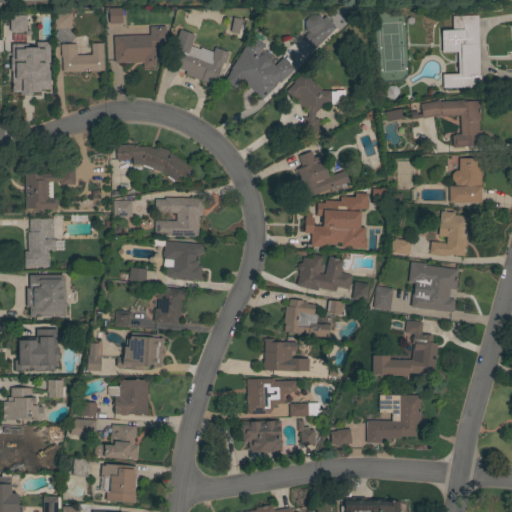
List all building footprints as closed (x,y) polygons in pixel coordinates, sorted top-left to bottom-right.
[(107,9),(121,8),(121,16),(122,16),(122,23),(108,24),(107,9)] [(55,28),(54,13),(70,13),(71,28),(55,28)] [(304,21),(309,16),(318,15),(321,19),(324,16),(335,28),(313,49),(302,38),(307,33),(303,29),(304,21)] [(478,75),(480,75),(480,87),(442,88),(441,74),(457,74),(457,52),(441,52),(440,30),(451,30),(451,16),(477,15),(478,75)] [(23,34),(23,17),(6,17),(6,33),(23,34)] [(241,19),(237,34),(229,32),(232,18),(241,19)] [(149,36),(149,27),(165,26),(165,45),(154,45),(154,67),(142,67),(142,62),(114,63),(113,37),(149,36)] [(199,50),(200,48),(214,53),(216,46),(230,51),(226,63),(222,61),(220,67),(213,85),(184,75),(185,71),(178,69),(178,70),(169,67),(175,52),(171,51),(179,29),(194,34),(189,46),(199,50)] [(274,66),(281,58),(292,69),(279,82),(277,80),(273,84),(275,86),(261,100),(241,80),(235,89),(223,81),(252,36),(256,38),(255,39),(262,44),(263,47),(258,55),(263,54),(269,59),(270,62),(274,66)] [(9,42),(14,42),(14,40),(20,40),(20,42),(22,42),(23,75),(26,78),(35,78),(35,65),(50,64),(50,77),(49,77),(49,81),(50,81),(50,83),(49,83),(49,92),(40,92),(40,93),(26,93),(26,91),(23,91),(23,88),(14,88),(9,82),(9,42)] [(76,44),(76,55),(90,55),(90,44),(102,43),(103,71),(61,72),(61,57),(60,57),(59,44),(76,44)] [(331,91),(331,92),(340,92),(339,103),(331,103),(331,104),(322,104),(315,111),(313,119),(318,119),(317,123),(321,124),(320,134),(315,134),(315,135),(300,132),(302,117),(306,118),(308,106),(298,95),(293,100),(285,92),(293,83),(292,82),(302,72),(320,91),(331,91)] [(398,92),(394,98),(385,98),(383,93),(388,86),(394,86),(398,92)] [(421,118),(421,117),(411,119),(409,112),(415,111),(416,115),(421,114),(419,104),(435,101),(438,100),(439,101),(460,100),(465,100),(465,101),(478,101),(478,107),(479,107),(480,116),(479,116),(479,118),(480,118),(480,121),(477,121),(478,130),(481,130),(481,135),(482,135),(483,137),(482,139),(479,139),(479,146),(463,146),(463,147),(451,148),(451,135),(454,135),(454,134),(459,134),(458,115),(439,116),(439,115),(421,118)] [(409,116),(393,119),(391,110),(407,107),(409,116)] [(381,112),(382,123),(400,120),(398,110),(381,112)] [(155,149),(156,147),(158,148),(158,147),(167,151),(169,152),(169,153),(190,168),(183,178),(179,174),(174,182),(173,181),(172,181),(166,177),(166,176),(161,173),(151,169),(141,166),(141,165),(140,164),(132,165),(131,157),(128,157),(128,160),(115,161),(115,145),(136,144),(136,147),(146,146),(155,149)] [(309,151),(310,151),(313,158),(320,156),(328,177),(343,171),(347,182),(344,183),(345,186),(340,188),(339,185),(306,197),(295,169),(300,167),(299,166),(300,166),(297,156),(298,156),(296,151),(307,145),(309,151)] [(457,171),(458,158),(480,159),(479,203),(447,202),(447,186),(453,186),(453,183),(452,181),(451,179),(450,177),(450,175),(451,173),(453,171),(455,171),(457,171)] [(51,198),(56,198),(56,209),(39,209),(39,208),(24,208),(23,174),(59,174),(59,166),(74,165),(74,184),(59,184),(59,182),(51,182),(51,198)] [(309,244),(305,240),(305,233),(302,234),(302,222),(300,223),(300,215),(304,215),(303,206),(325,205),(324,200),(333,199),(333,197),(346,197),(346,208),(349,208),(349,214),(344,214),(344,218),(338,218),(338,220),(332,220),(332,219),(329,219),(329,221),(324,221),(324,222),(325,222),(325,227),(324,227),(325,242),(310,242),(309,244)] [(201,198),(201,216),(197,216),(197,237),(153,236),(153,220),(175,221),(175,213),(161,213),(161,212),(153,212),(154,199),(164,199),(164,198),(201,198)] [(131,217),(112,217),(112,201),(130,200),(131,217)] [(444,243),(445,235),(439,235),(441,224),(438,223),(439,211),(453,212),(453,215),(467,216),(462,256),(449,254),(448,256),(444,255),(444,257),(427,255),(429,241),(444,243)] [(52,239),(53,239),(53,251),(47,251),(48,267),(23,267),(23,251),(26,251),(26,232),(28,232),(28,218),(52,218),(52,239)] [(361,234),(363,234),(363,240),(361,240),(362,247),(347,248),(347,234),(361,234)] [(409,241),(408,255),(391,253),(391,251),(388,250),(390,240),(393,241),(393,239),(409,241)] [(202,244),(201,254),(197,254),(196,266),(200,266),(199,280),(189,279),(188,280),(185,280),(184,278),(183,278),(183,280),(174,279),(174,278),(166,277),(164,275),(165,269),(167,266),(171,267),(172,260),(162,259),(162,257),(161,256),(162,251),(163,250),(163,241),(202,244)] [(342,260),(339,272),(351,275),(347,289),(335,286),(334,291),(316,287),(316,290),(294,285),(298,271),(297,270),(296,267),(296,264),(299,263),(300,263),(302,257),(311,259),(312,254),(321,256),(319,266),(320,266),(319,271),(318,271),(317,273),(323,275),(327,256),(342,260)] [(411,294),(412,294),(413,283),(406,282),(409,261),(424,263),(424,265),(456,269),(454,290),(448,289),(447,298),(453,299),(451,313),(409,307),(411,294)] [(145,269),(144,282),(128,280),(129,267),(145,269)] [(62,275),(62,278),(63,278),(63,290),(64,290),(64,302),(65,303),(65,307),(64,308),(64,316),(28,317),(28,306),(27,306),(27,307),(25,307),(25,288),(27,288),(27,289),(28,289),(28,275),(62,275)] [(365,301),(350,299),(353,282),(367,284),(365,301)] [(388,311),(371,308),(375,286),(392,289),(388,311)] [(178,318),(176,317),(176,324),(152,322),(153,309),(155,309),(156,299),(154,298),(154,296),(148,295),(149,287),(183,290),(183,293),(182,293),(182,296),(183,296),(182,300),(180,299),(178,318)] [(314,324),(322,325),(322,324),(330,325),(329,329),(327,329),(326,338),(307,335),(307,333),(300,332),(300,334),(284,332),(285,323),(282,323),(284,306),(287,306),(288,299),(301,301),(301,302),(306,302),(306,303),(314,305),(312,314),(315,314),(314,324)] [(340,315),(325,313),(326,300),(341,302),(340,315)] [(129,312),(128,327),(113,326),(114,311),(129,312)] [(412,344),(410,344),(411,340),(410,339),(410,336),(412,336),(412,334),(403,333),(405,320),(421,322),(420,333),(422,333),(422,334),(431,335),(430,343),(436,343),(432,375),(418,373),(418,374),(407,372),(407,376),(386,376),(386,374),(370,374),(371,355),(388,355),(388,360),(410,360),(412,344)] [(118,335),(119,328),(128,329),(128,331),(160,333),(159,349),(158,349),(157,365),(127,364),(127,358),(111,357),(111,367),(96,366),(96,354),(87,354),(88,343),(99,344),(99,352),(127,353),(127,343),(125,343),(125,340),(123,340),(120,335),(118,335)] [(40,345),(41,345),(41,354),(40,354),(40,363),(51,363),(51,362),(66,361),(66,375),(52,375),(52,368),(18,369),(18,362),(16,362),(16,338),(18,338),(18,331),(40,330),(40,345)] [(273,339),(273,342),(295,342),(295,351),(290,351),(290,358),(308,358),(307,371),(262,371),(262,367),(261,367),(261,361),(262,361),(262,352),(263,352),(263,339),(273,339)] [(83,372),(96,372),(96,344),(84,344),(83,372)] [(246,414),(246,403),(245,402),(245,396),(246,395),(245,379),(272,378),(273,381),(295,381),(295,383),(296,383),(296,389),(295,389),(295,392),(288,392),(288,394),(282,394),(282,404),(273,404),(273,407),(268,414),(246,414)] [(61,380),(61,381),(63,381),(63,387),(63,397),(47,397),(47,392),(46,392),(46,380),(61,380)] [(146,414),(126,414),(126,415),(119,415),(119,414),(113,414),(113,406),(111,406),(111,403),(113,403),(113,396),(109,396),(108,387),(117,387),(117,380),(146,380),(146,414)] [(6,401),(6,397),(9,397),(9,388),(30,388),(30,399),(35,399),(35,406),(35,407),(41,407),(41,420),(1,420),(1,401),(6,401)] [(390,422),(391,412),(378,412),(378,395),(418,396),(418,405),(419,405),(419,424),(415,424),(415,437),(399,436),(399,438),(379,438),(379,443),(364,443),(365,421),(390,422)] [(95,403),(94,417),(79,416),(80,402),(95,403)] [(318,403),(318,416),(289,416),(289,415),(288,415),(288,405),(288,404),(318,403)] [(70,419),(95,420),(94,437),(68,435),(70,419)] [(313,445),(299,445),(299,431),(296,431),(296,420),(302,419),(302,427),(308,427),(308,430),(313,430),(313,445)] [(280,451),(250,452),(250,450),(247,450),(247,442),(242,442),(242,439),(241,439),(241,433),(238,433),(238,422),(279,420),(280,451)] [(94,444),(107,445),(107,443),(109,443),(110,424),(135,427),(134,438),(133,438),(132,445),(137,446),(135,460),(93,456),(94,444)] [(62,442),(58,442),(58,443),(56,445),(47,444),(47,442),(43,442),(44,428),(66,428),(62,442)] [(0,470),(0,440),(1,429),(22,430),(22,447),(31,447),(30,466),(20,466),(20,471),(0,470)] [(349,429),(350,443),(336,444),(336,443),(329,444),(328,432),(335,432),(335,430),(349,429)] [(88,460),(86,477),(71,476),(72,458),(88,460)] [(133,489),(134,489),(133,503),(104,500),(105,492),(98,491),(99,478),(100,465),(104,465),(104,464),(135,467),(133,489)] [(0,511),(0,476),(10,476),(10,489),(7,489),(7,493),(17,493),(17,506),(19,506),(19,511),(0,511)] [(53,511),(53,497),(39,498),(39,511),(53,511)] [(342,511),(343,499),(350,499),(350,497),(364,498),(364,499),(383,499),(383,501),(398,502),(398,511),(400,511),(342,511)] [(89,503),(88,511),(73,511),(73,502),(89,503)]
